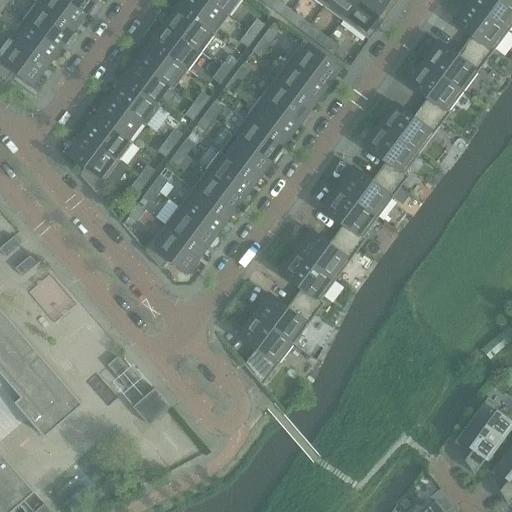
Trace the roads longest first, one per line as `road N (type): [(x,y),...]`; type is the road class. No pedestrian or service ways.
road 1 (residential): [(185,332),(429,0)]
road 2 (residential): [(0,182),(160,366)]
road 3 (residential): [(185,332),(26,149)]
road 4 (residential): [(160,366),(205,416),(233,421),(237,394),(185,332)]
road 5 (residential): [(138,0),(26,149)]
